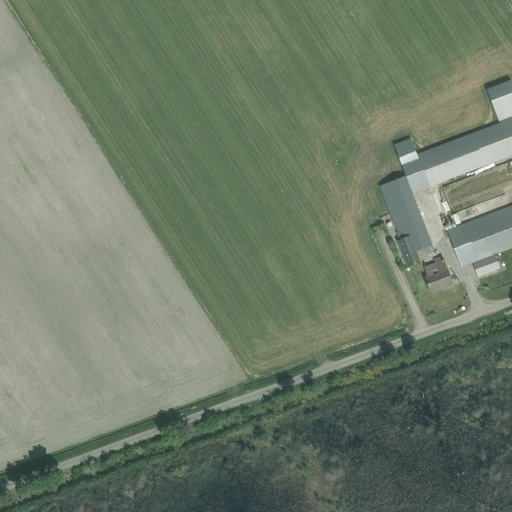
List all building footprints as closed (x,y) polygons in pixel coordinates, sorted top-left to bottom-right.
[(488,89),(499,122),(511,116),(511,82),(511,80),(488,89)] [(411,139),(394,146),(404,170),(420,164),(429,185),(511,153),(511,120),(481,132),(417,156),(411,139)] [(511,206),(447,231),(461,267),(511,247),(511,206)] [(417,208),(393,217),(398,232),(407,228),(410,236),(411,235),(417,251),(432,245),(417,208)] [(397,241),(407,265),(420,260),(417,251),(410,236),(397,241)] [(473,263),(478,277),(500,268),(495,255),(473,263)] [(426,278),(431,293),(453,285),(442,256),(434,259),(436,263),(425,267),(429,277),(426,278)]
